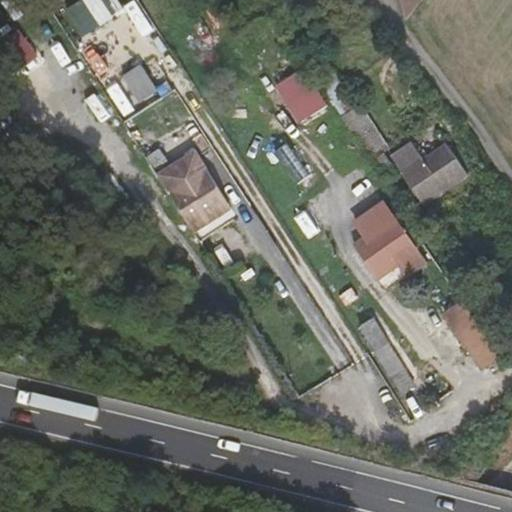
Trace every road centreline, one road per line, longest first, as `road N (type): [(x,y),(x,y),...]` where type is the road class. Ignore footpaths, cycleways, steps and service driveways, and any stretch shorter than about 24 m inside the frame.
road 1 (track): [(28,54),(101,138),(279,404),(426,435),(511,369)]
road 2 (trunk): [(432,511),(0,404)]
road 3 (track): [(511,196),(385,0)]
